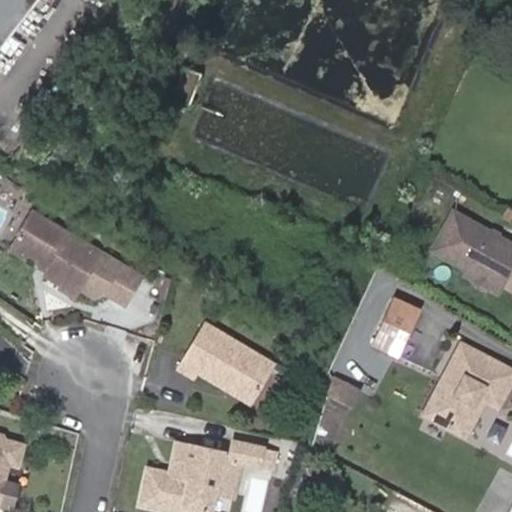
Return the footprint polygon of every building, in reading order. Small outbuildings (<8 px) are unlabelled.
[(0,0),(0,49),(39,0),(0,0)] [(202,74),(185,66),(173,94),(172,97),(190,105),(202,74)] [(35,211),(14,244),(29,253),(41,261),(49,259),(53,262),(48,271),(45,274),(62,285),(60,288),(76,298),(82,288),(96,297),(105,293),(126,306),(143,278),(35,211)] [(511,246),(454,214),(433,252),(467,271),(470,267),(505,287),(503,291),(511,295),(511,246)] [(29,253),(14,244),(11,248),(26,257),(29,253)] [(505,287),(470,267),(467,271),(464,277),(500,296),(503,291),(505,287)] [(420,309),(396,299),(376,344),(400,355),(420,309)] [(277,364),(208,324),(181,371),(196,379),(200,373),(227,389),(229,385),(256,400),(277,364)] [(453,374),(469,346),(463,343),(448,371),(453,374)] [(511,379),(511,368),(469,346),(453,374),(448,371),(425,415),(462,434),(482,395),(487,398),(499,404),(511,379)] [(335,398),(349,405),(356,393),(334,381),(327,394),(335,398)] [(482,395),(462,434),(467,436),(487,398),(482,395)] [(349,405),(335,398),(329,419),(343,423),(349,405)] [(0,483),(1,479),(7,458),(16,460),(21,441),(3,436),(1,433),(0,432),(0,483)] [(232,461),(242,463),(272,470),(276,451),(236,442),(233,455),(232,461)] [(212,511),(217,493),(225,454),(180,443),(177,458),(181,464),(178,476),(173,474),(150,470),(143,505),(173,511),(185,511),(186,508),(204,511),(212,511)] [(232,461),(233,455),(225,454),(217,493),(235,498),(242,463),(232,461)] [(333,485),(319,461),(307,468),(321,491),(333,485)] [(1,479),(0,483),(0,501),(10,505),(16,483),(1,479)]
